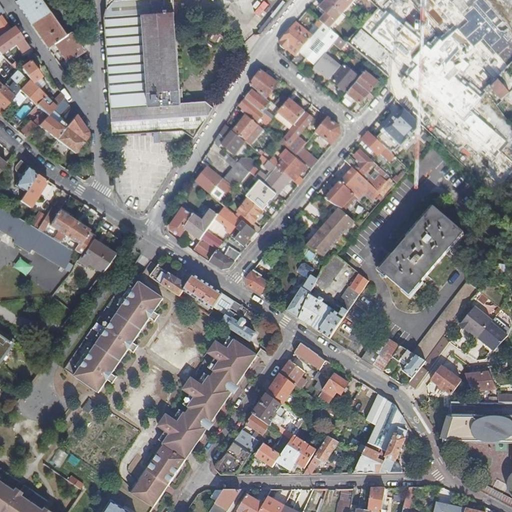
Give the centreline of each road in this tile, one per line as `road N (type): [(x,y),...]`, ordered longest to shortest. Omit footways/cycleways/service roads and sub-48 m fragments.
road 1 (residential): [(445,471),(422,479),(200,475)]
road 2 (unclassified): [(258,52),(146,233)]
road 3 (tertiary): [(295,330),(404,401),(445,471)]
road 4 (unclassified): [(227,284),(353,129)]
road 5 (residential): [(295,330),(200,475)]
road 6 (residential): [(6,0),(99,118)]
road 7 (tertiary): [(0,132),(103,207)]
road 8 (unclassified): [(353,129),(258,52)]
